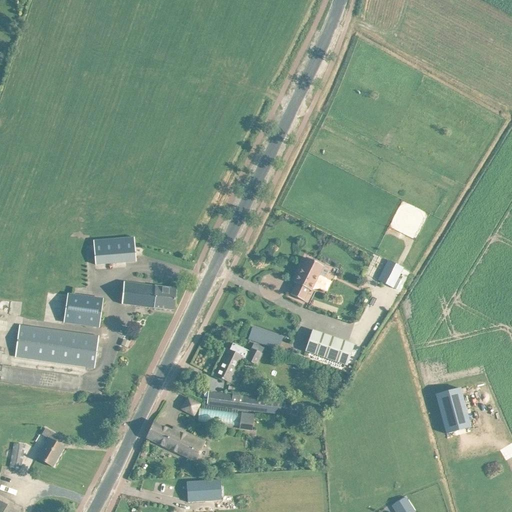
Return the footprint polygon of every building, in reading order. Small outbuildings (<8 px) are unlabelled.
[(134,238),(93,241),(95,265),(136,262),(134,238)] [(324,277),(328,269),(322,266),(305,257),(293,283),(295,284),(290,295),(303,301),(312,283),(314,284),(318,275),(324,277)] [(389,260),(379,280),(393,288),(404,268),(389,260)] [(71,278),(70,295),(85,295),(86,278),(71,278)] [(124,283),(122,305),(154,309),(173,311),(175,290),(124,283)] [(67,295),(64,323),(99,328),(103,300),(67,295)] [(19,326),(15,357),(94,368),(99,337),(19,326)] [(252,328),(248,340),(279,351),(283,339),(252,328)] [(312,330),(305,352),(347,367),(354,345),(312,330)] [(227,350),(215,376),(221,379),(221,380),(223,381),(223,380),(234,385),(239,374),(235,372),(242,357),(246,359),(250,352),(233,344),(229,351),(227,350)] [(125,353),(128,347),(122,345),(119,351),(125,353)] [(245,360),(257,365),(262,355),(251,349),(250,352),(246,359),(245,360)] [(75,389),(76,380),(40,378),(39,387),(75,389)] [(460,389),(435,395),(446,435),(470,428),(460,389)] [(209,393),(207,405),(307,418),(308,406),(209,393)] [(184,404),(197,410),(200,405),(187,398),(184,404)] [(253,415),(241,413),(203,408),(201,423),(239,428),(239,429),(251,431),(253,415)] [(153,423),(146,438),(196,462),(205,443),(173,428),(171,432),(153,423)] [(60,437),(51,432),(45,429),(42,435),(48,439),(37,458),(52,468),(64,448),(57,443),(60,437)] [(14,444),(10,468),(20,470),(25,446),(14,444)] [(219,481),(184,483),(184,503),(219,501),(219,481)] [(507,486),(480,493),(485,510),(495,507),(495,508),(502,506),(502,505),(511,503),(507,486)] [(472,487),(462,489),(467,510),(477,508),(472,487)] [(414,511),(406,498),(393,506),(397,511),(414,511)] [(17,511),(0,501),(0,511),(17,511)]
